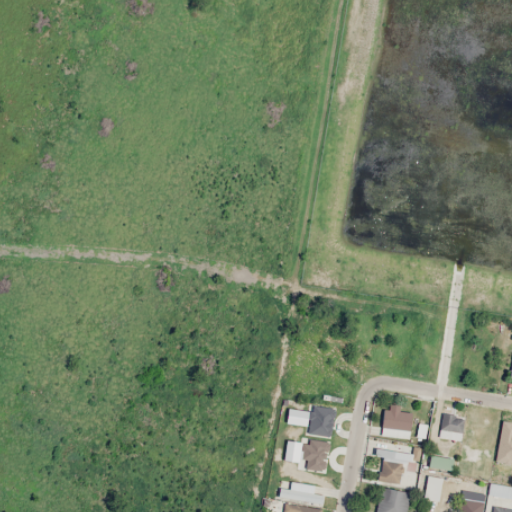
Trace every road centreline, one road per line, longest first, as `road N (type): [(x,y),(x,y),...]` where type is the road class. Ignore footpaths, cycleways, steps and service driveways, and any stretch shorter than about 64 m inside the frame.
road 1 (residential): [(511,401),(367,377)]
road 2 (residential): [(367,377),(345,511)]
